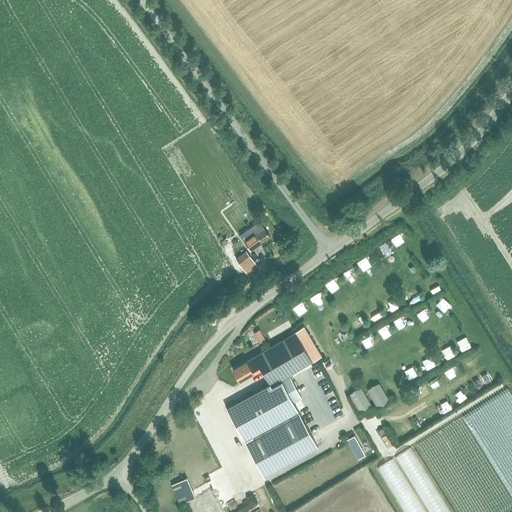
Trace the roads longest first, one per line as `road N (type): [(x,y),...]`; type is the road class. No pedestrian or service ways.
road 1 (unclassified): [(116,479),(209,344),(328,249)]
road 2 (unclassified): [(328,249),(140,0)]
road 3 (unclassified): [(328,249),(470,141),(511,86)]
